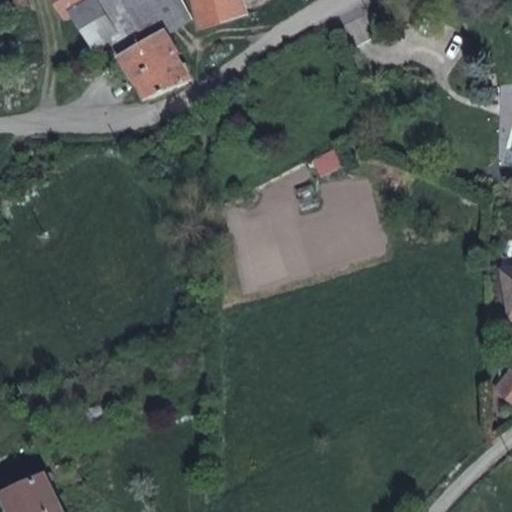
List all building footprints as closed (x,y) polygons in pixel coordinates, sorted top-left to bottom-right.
[(59,0),(69,15),(75,12),(74,11),(91,0),(59,0)] [(180,47),(171,33),(152,0),(91,0),(74,11),(75,12),(98,48),(115,39),(149,99),(192,82),(177,56),(182,53),(180,47)] [(190,16),(182,0),(152,0),(171,33),(190,16)] [(197,0),(202,30),(248,15),(244,0),(197,0)] [(464,25),(464,38),(482,38),(482,24),(464,25)] [(464,66),(483,65),(482,38),(464,38),(464,66)] [(340,147),(314,160),(323,178),(349,166),(340,147)] [(302,208),(319,203),(314,184),(297,189),(302,208)] [(511,375),(500,391),(511,400),(511,375)] [(64,511),(47,473),(6,491),(15,511),(64,511)]
